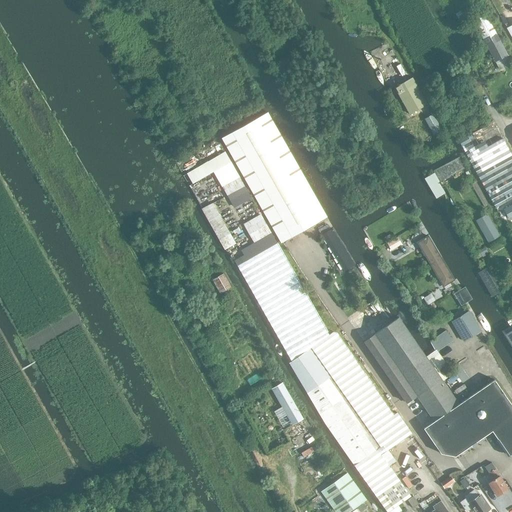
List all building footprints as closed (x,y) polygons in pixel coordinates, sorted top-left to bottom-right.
[(507,56),(484,14),(473,20),(496,62),(507,56)] [(427,104),(412,77),(394,87),(410,114),(427,104)] [(221,138),(278,238),(281,243),(327,217),(268,112),(221,138)] [(432,114),(425,118),(434,134),(442,130),(432,114)] [(496,208),(511,199),(511,156),(493,122),(459,141),(496,208)] [(187,170),(193,181),(216,170),(233,207),(251,198),(229,151),(187,170)] [(458,157),(434,170),(439,181),(464,168),(458,157)] [(237,242),(214,201),(202,207),(225,248),(237,242)] [(487,214),(476,220),(489,242),(499,236),(487,214)] [(328,235),(323,238),(342,269),(348,265),(349,268),(354,265),(356,264),(333,228),(327,232),(328,235)] [(289,363),(319,414),(354,465),(387,511),(389,511),(411,496),(382,454),(412,433),(397,412),(393,414),(337,333),(333,332),(329,335),(277,243),(237,265),(292,361),(289,363)] [(490,282),(475,257),(464,263),(479,289),(490,282)] [(213,277),(220,292),(232,286),(225,271),(213,277)] [(472,299),(465,287),(459,290),(466,303),(470,300),(472,299)] [(481,330),(469,311),(452,322),(463,340),(481,330)] [(459,404),(399,316),(364,341),(406,403),(416,396),(434,421),(459,404)] [(438,349),(454,340),(447,329),(432,338),(438,349)] [(459,404),(434,421),(424,428),(441,453),(455,456),(492,430),(509,455),(511,453),(511,405),(494,379),(459,404)] [(282,383),(272,389),(293,424),(303,418),(282,383)] [(494,479),(488,482),(497,496),(508,489),(495,469),(489,472),(494,479)] [(347,473),(321,491),(335,511),(349,511),(366,500),(347,473)] [(444,488),(455,481),(451,475),(440,483),(444,488)] [(476,511),(484,511),(489,509),(490,509),(480,495),(478,496),(474,490),(465,496),(466,498),(461,502),(467,511),(473,507),(476,511)] [(413,496),(407,500),(413,508),(419,504),(413,496)] [(448,511),(440,501),(433,506),(435,509),(430,511),(448,511)]
